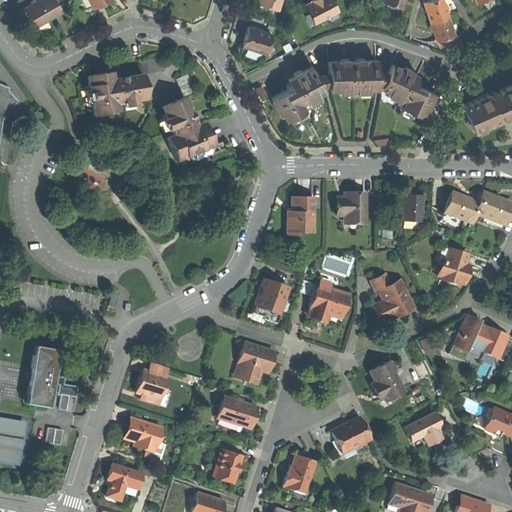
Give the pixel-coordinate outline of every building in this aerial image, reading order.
[(36,0),(24,7),(35,26),(47,19),(60,11),(53,0),(36,0)] [(257,0),(257,3),(276,8),(278,0),(257,0)] [(305,4),(314,21),(336,9),(330,0),(311,0),(312,0),(305,4)] [(400,11),(402,4),(389,0),(382,0),(381,5),(400,11)] [(427,0),(422,2),(436,40),(454,34),(442,0),(427,0)] [(274,15),(276,8),(257,3),(255,9),(274,15)] [(271,33),(247,26),(244,35),(241,45),(265,52),(271,33)] [(139,61),(142,74),(161,71),(159,57),(139,61)] [(328,85),(328,87),(348,87),(348,92),(351,92),(354,92),(354,87),(376,86),(376,84),(375,69),(375,60),(327,62),(328,70),(328,85)] [(381,85),(381,87),(398,95),(395,101),(402,104),(401,106),(410,109),(421,114),(423,108),(427,109),(434,93),(413,83),(417,75),(391,63),(388,71),(381,85)] [(291,87),(271,98),(279,114),(282,112),(286,119),(297,113),(304,110),(303,108),(308,105),(305,99),(324,89),(322,86),(316,73),(312,66),(287,79),(291,87)] [(388,71),(375,69),(376,84),(381,85),(388,71)] [(328,70),(316,73),(322,86),(328,85),(328,70)] [(110,72),(87,77),(94,117),(117,112),(116,105),(146,99),(142,74),(126,77),(112,80),(110,72)] [(176,79),(184,97),(196,92),(188,73),(176,79)] [(487,93),(461,105),(471,127),(484,121),(486,126),(494,122),(510,114),(508,109),(511,107),(511,83),(498,90),(500,93),(497,94),(497,92),(493,91),(491,95),(492,96),(489,97),(487,93)] [(8,88),(0,84),(0,137),(3,120),(16,101),(7,90),(8,88)] [(260,85),(255,88),(260,97),(265,94),(260,85)] [(184,97),(161,107),(171,130),(164,133),(176,160),(213,144),(200,117),(194,119),(190,110),(184,97)] [(462,195),(451,191),(443,211),(469,222),(473,212),(477,202),(471,200),(471,201),(461,197),(462,195)] [(488,191),(487,194),(487,196),(496,199),(497,198),(498,195),(493,193),(488,191)] [(481,192),(477,202),(473,212),(486,217),(500,223),(509,202),(497,198),(496,199),(487,196),(487,194),(481,192)] [(351,193),(340,193),(340,200),(335,200),(335,215),(340,215),(340,218),(363,218),(363,193),(351,193)] [(409,194),(399,194),(399,220),(419,221),(420,195),(409,194)] [(312,196),(290,196),(289,211),(289,220),(285,220),(285,234),(295,234),(295,231),(312,232),(312,196)] [(511,203),(509,202),(500,223),(503,224),(511,203)] [(503,224),(500,223),(486,217),(484,223),(501,229),(503,224)] [(466,254),(448,248),(443,261),(441,261),(436,276),(448,280),(447,283),(455,286),(457,282),(463,283),(465,275),(463,274),(464,269),(465,265),(462,264),(466,254)] [(374,312),(379,321),(389,316),(390,317),(401,311),(411,307),(406,297),(404,297),(401,291),(402,290),(398,281),(389,285),(384,274),(370,281),(375,292),(377,292),(381,300),(385,306),(374,312)] [(287,288),(263,280),(259,293),(255,307),(267,311),(279,314),(284,300),(287,288)] [(311,281),(310,287),(313,288),(323,290),(324,284),(311,281)] [(323,290),(313,288),(311,299),(310,299),(307,300),(304,311),(305,311),(304,316),(305,320),(313,322),(316,319),(318,314),(324,315),(337,318),(342,294),(323,290)] [(110,307),(116,309),(121,292),(115,291),(110,307)] [(287,301),(284,300),(279,314),(267,311),(266,315),(282,320),(287,301)] [(370,305),(374,312),(385,306),(381,300),(370,305)] [(322,324),(324,315),(318,314),(316,319),(313,322),(318,323),(322,324)] [(477,320),(464,314),(455,335),(461,337),(456,348),(464,351),(475,356),(477,350),(497,359),(506,338),(507,336),(488,328),(476,323),(477,320)] [(455,335),(451,345),(456,348),(461,337),(455,335)] [(511,345),(511,341),(506,338),(497,359),(505,362),(511,345)] [(237,361),(233,371),(246,375),(244,380),(255,383),(260,370),(263,360),(269,362),(272,351),(243,342),(237,361)] [(461,358),(464,351),(456,348),(451,345),(447,344),(444,351),(461,358)] [(25,403),(48,407),(52,382),(53,376),(58,349),(34,345),(25,403)] [(232,376),(233,371),(237,361),(230,358),(225,374),(232,376)] [(267,367),(269,362),(263,360),(260,370),(266,372),(267,367)] [(386,361),(367,370),(373,381),(369,383),(372,390),(377,399),(381,397),(383,400),(401,391),(392,372),(396,370),(391,360),(386,362),(386,361)] [(167,367),(149,361),(146,370),(141,368),(137,379),(133,391),(141,393),(139,398),(148,401),(150,396),(158,399),(160,391),(165,376),(164,375),(167,367)] [(232,376),(244,380),(246,375),(233,371),(232,376)] [(77,386),(62,384),(61,394),(75,396),(77,386)] [(168,394),(160,391),(158,399),(156,403),(164,406),(168,394)] [(73,411),(75,396),(61,394),(58,408),(73,411)] [(215,417),(247,428),(251,418),(254,407),(239,402),(234,400),(222,397),(215,417)] [(511,416),(492,407),(483,428),(493,432),(494,429),(501,432),(509,436),(511,429),(511,416)] [(422,436),(426,443),(432,439),(440,436),(436,428),(440,427),(433,412),(403,427),(410,441),(422,436)] [(342,425),(329,431),(338,448),(347,444),(349,448),(369,439),(358,417),(347,422),(348,425),(343,427),(342,425)] [(159,427),(131,418),(128,429),(125,439),(136,443),(135,446),(145,449),(146,446),(153,448),(159,427)] [(0,420),(0,465),(19,469),(26,424),(0,420)] [(47,431),(45,445),(60,447),(62,433),(47,431)] [(340,453),(349,448),(347,444),(338,448),(340,453)] [(156,449),(153,448),(146,446),(145,449),(143,456),(160,461),(165,447),(157,445),(156,449)] [(214,478),(232,483),(236,471),(233,470),(235,465),(237,466),(240,455),(220,448),(213,468),(216,469),(214,478)] [(310,460),(293,455),(289,468),(288,472),(285,471),(281,485),(283,486),(282,488),(290,490),(291,486),(302,489),(310,460)] [(140,473),(111,463),(109,471),(106,479),(110,480),(106,493),(120,498),(122,490),(124,484),(135,488),(140,473)] [(412,489),(393,483),(387,499),(400,503),(398,508),(396,511),(419,511),(420,510),(423,511),(428,495),(412,489)] [(133,494),(135,488),(124,484),(122,490),(133,494)] [(219,511),(223,501),(195,493),(189,511),(219,511)] [(473,500),(463,497),(459,507),(455,506),(452,511),(484,511),(487,505),(473,500)] [(386,503),(398,508),(400,503),(387,499),(386,503)]
